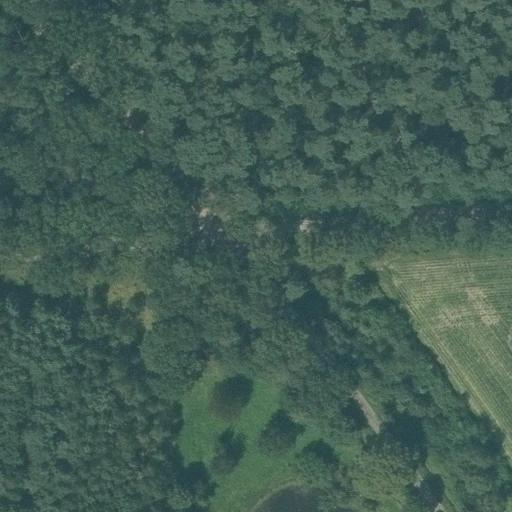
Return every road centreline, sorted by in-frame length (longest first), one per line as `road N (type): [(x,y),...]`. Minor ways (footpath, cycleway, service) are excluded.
road 1 (unclassified): [(0,255),(511,211)]
road 2 (track): [(226,235),(19,0)]
